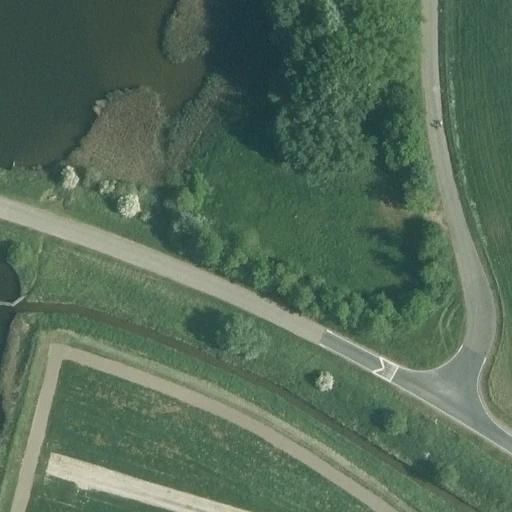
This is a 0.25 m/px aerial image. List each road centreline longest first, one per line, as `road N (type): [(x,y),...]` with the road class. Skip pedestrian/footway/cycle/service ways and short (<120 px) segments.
road 1 (unclassified): [(448,407),(261,308),(0,209)]
road 2 (unclassified): [(448,407),(482,330),(432,139),(430,0)]
